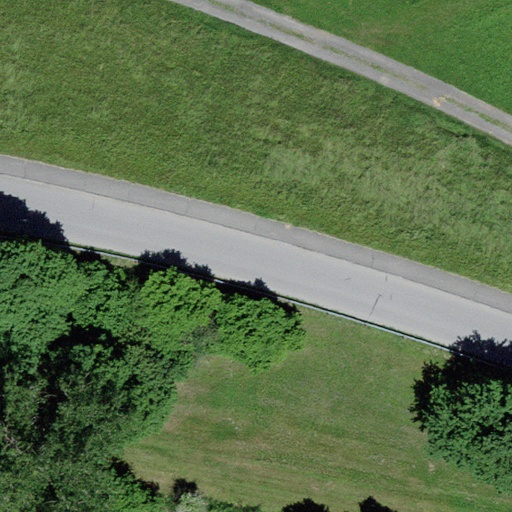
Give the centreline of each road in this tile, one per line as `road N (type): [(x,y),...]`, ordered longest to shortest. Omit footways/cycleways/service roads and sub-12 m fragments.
road 1 (unclassified): [(511,342),(0,200)]
road 2 (track): [(511,134),(201,0)]
